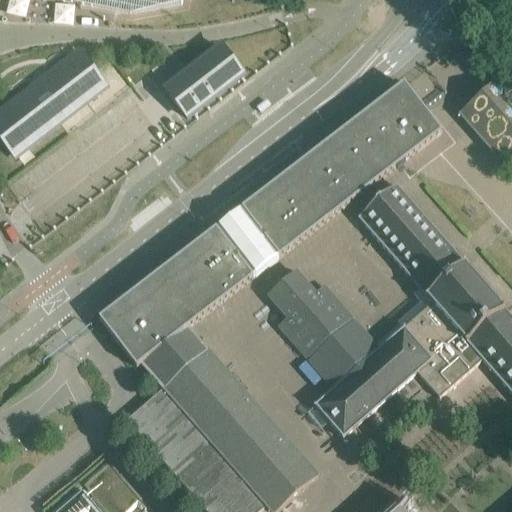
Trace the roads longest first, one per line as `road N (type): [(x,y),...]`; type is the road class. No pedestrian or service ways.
road 1 (unclassified): [(343,89),(0,349)]
road 2 (unclassified): [(343,89),(390,68),(458,0)]
